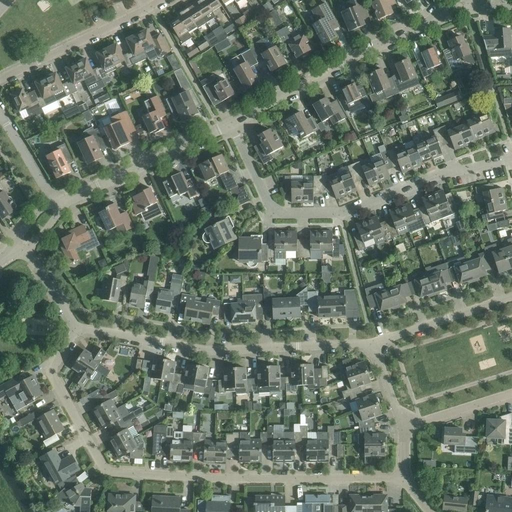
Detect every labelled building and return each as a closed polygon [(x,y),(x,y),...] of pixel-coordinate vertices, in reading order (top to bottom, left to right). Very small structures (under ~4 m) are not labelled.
[(198,0),(194,3),(207,23),(215,17),(212,12),(204,0),(198,0)] [(221,6),(217,0),(204,0),(212,12),(221,6)] [(349,10),(341,13),(349,32),(364,25),(362,20),(368,17),(361,0),(353,0),(347,3),(349,10)] [(375,13),(373,13),(376,20),(378,20),(379,21),(385,18),(385,17),(393,13),(390,6),(395,4),(393,0),(378,0),(371,3),(375,13)] [(198,29),(207,23),(194,3),(185,8),(198,29)] [(319,22),(312,26),(323,45),(337,38),(333,30),(339,27),(326,3),(312,11),(316,19),(317,19),(319,22)] [(263,7),(255,13),(258,18),(267,12),(263,7)] [(185,8),(176,14),(178,18),(179,18),(188,33),(188,32),(190,35),(199,29),(198,29),(185,8)] [(251,11),(244,16),(248,21),(255,16),(251,11)] [(266,16),(272,28),(282,23),(275,11),(266,16)] [(247,21),(244,17),(235,22),(238,27),(247,21)] [(179,18),(178,18),(170,24),(182,44),(192,38),(190,35),(188,32),(188,33),(179,18)] [(233,24),(224,30),(225,32),(227,34),(236,28),(233,24)] [(292,38),(286,27),(275,33),(285,50),(290,47),(296,58),(299,56),(300,57),(301,57),(302,56),(303,56),(304,56),(305,55),(306,54),(307,53),(307,52),(310,50),(306,43),(308,42),(302,32),(292,38)] [(502,48),(511,48),(510,29),(495,30),(495,36),(482,37),(489,58),(503,57),(502,48)] [(137,35),(144,51),(148,58),(149,60),(150,59),(152,60),(157,58),(158,55),(159,57),(169,52),(162,39),(161,38),(160,34),(150,38),(147,30),(146,30),(143,30),(138,32),(137,35)] [(225,32),(217,37),(220,42),(229,37),(227,34),(225,32)] [(137,35),(127,40),(132,52),(127,54),(132,65),(148,58),(144,51),(137,35)] [(454,57),(447,61),(452,73),(463,68),(459,59),(462,57),(463,59),(464,60),(465,61),(466,62),(468,62),(469,63),(471,63),(472,63),(474,63),(475,63),(467,44),(465,45),(461,36),(447,42),(454,57)] [(208,43),(211,48),(220,42),(217,37),(208,43)] [(256,60),(262,56),(271,72),(275,70),(277,71),(282,68),(282,66),(284,65),(280,59),(282,58),(275,47),(268,51),(262,39),(249,47),(250,49),(256,60)] [(205,41),(197,46),(201,51),(208,46),(205,41)] [(116,44),(106,49),(114,66),(124,61),(127,68),(132,65),(127,54),(122,56),(116,44)] [(194,46),(185,51),(189,58),(198,52),(194,46)] [(416,61),(423,78),(433,74),(431,68),(441,64),(434,47),(420,53),(423,59),(416,61)] [(116,69),(114,66),(106,49),(96,54),(102,66),(97,68),(102,80),(108,77),(106,74),(116,69)] [(249,68),(258,63),(256,60),(250,49),(241,55),(246,63),(234,69),(245,89),(257,82),(249,68)] [(102,80),(97,68),(91,71),(86,59),(76,64),(84,80),(87,87),(102,80)] [(399,75),(392,78),(399,93),(412,88),(419,85),(416,77),(408,59),(395,65),(398,73),(399,75)] [(176,61),(171,64),(174,71),(175,71),(180,68),(176,61)] [(74,85),(84,80),(76,64),(66,69),(71,80),(66,83),(72,94),(77,92),(74,85)] [(180,117),(182,121),(198,114),(188,92),(192,90),(180,68),(174,72),(183,94),(173,99),(172,97),(166,100),(175,120),(180,117)] [(399,93),(392,78),(392,77),(386,80),(382,69),(367,76),(374,94),(383,90),(386,99),(399,93)] [(56,73),(46,78),(57,101),(72,94),(66,83),(61,85),(56,73)] [(214,75),(200,83),(208,97),(216,93),(221,102),(225,100),(226,101),(231,98),(230,97),(234,95),(226,79),(218,83),(214,75)] [(38,89),(33,91),(41,109),(57,101),(46,78),(36,83),(38,89)] [(154,85),(157,92),(165,89),(161,82),(154,85)] [(354,84),(340,90),(347,105),(350,112),(351,112),(350,111),(357,108),(357,109),(370,104),(364,89),(363,87),(357,90),(356,87),(354,84)] [(33,91),(25,95),(22,89),(11,95),(13,100),(12,102),(14,106),(16,107),(17,107),(17,108),(19,112),(26,109),(28,114),(33,112),(35,116),(43,112),(41,109),(33,91)] [(457,92),(447,96),(450,103),(460,99),(457,92)] [(143,120),(142,120),(145,127),(146,126),(150,134),(154,132),(155,133),(164,129),(160,119),(166,115),(158,97),(145,103),(149,114),(142,117),(143,120)] [(326,98),(313,105),(322,122),(329,118),(333,125),(346,118),(336,101),(330,104),(326,98)] [(107,101),(110,112),(121,110),(118,99),(107,101)] [(511,103),(503,104),(507,117),(511,116),(511,103)] [(487,114),(477,117),(485,136),(495,132),(490,119),(496,117),(492,105),(485,108),(487,114)] [(69,110),(63,112),(67,120),(72,117),(69,110)] [(113,125),(104,129),(112,145),(112,148),(113,150),(115,151),(117,150),(118,148),(131,142),(128,134),(135,131),(126,112),(110,119),(113,125)] [(302,139),(318,130),(311,117),(305,120),(301,112),(285,121),(290,130),(296,127),(302,139)] [(66,120),(63,114),(57,117),(60,123),(66,120)] [(410,120),(408,115),(399,118),(401,123),(410,120)] [(477,117),(467,122),(475,142),(475,140),(485,136),(477,117)] [(465,146),(475,142),(467,122),(467,124),(457,128),(465,146)] [(383,130),(381,124),(375,127),(378,132),(383,130)] [(445,126),(439,128),(441,134),(447,131),(445,126)] [(439,128),(432,130),(435,136),(441,134),(439,128)] [(454,150),(465,146),(457,128),(447,131),(454,150)] [(88,139),(78,144),(84,157),(83,158),(85,163),(86,163),(87,165),(103,158),(100,152),(96,144),(103,141),(97,129),(94,130),(85,134),(88,139)] [(262,144),(254,148),(263,165),(273,159),(270,154),(283,147),(274,132),(271,133),(269,129),(258,136),(262,144)] [(389,135),(391,144),(401,143),(399,133),(389,135)] [(435,136),(424,141),(432,159),(442,155),(439,147),(445,145),(441,134),(435,136)] [(422,165),(414,145),(413,140),(402,144),(405,150),(412,169),(422,165)] [(424,141),(414,145),(422,165),(423,165),(422,163),(432,159),(424,141)] [(65,144),(44,153),(48,160),(47,162),(46,165),(47,167),(49,168),(52,169),(56,179),(71,172),(67,165),(73,162),(65,144)] [(382,159),(372,163),(379,182),(390,178),(387,170),(393,168),(386,151),(384,145),(378,148),(382,159)] [(402,173),(412,169),(405,150),(395,154),(392,149),(386,151),(393,168),(399,165),(402,173)] [(239,189),(232,175),(227,177),(225,173),(229,171),(221,155),(199,165),(200,169),(198,170),(201,177),(204,178),(206,182),(219,176),(227,191),(230,190),(231,192),(239,196),(237,202),(239,206),(250,201),(244,186),(239,189)] [(379,182),(372,163),(362,167),(359,162),(353,164),(360,181),(366,178),(369,186),(379,182)] [(354,183),(360,181),(353,164),(347,166),(349,172),(339,176),(347,195),(357,191),(354,183)] [(185,181),(182,173),(162,182),(170,198),(178,194),(180,196),(187,193),(190,199),(199,195),(192,178),(185,181)] [(347,195),(339,176),(338,173),(328,177),(326,174),(320,176),(321,183),(323,194),(333,192),(336,199),(347,195)] [(291,203),(302,203),(302,183),(291,183),(291,176),(284,177),(284,189),(291,189),(291,203)] [(313,176),(302,176),(302,183),(302,203),(314,203),(313,194),(313,183),(313,176)] [(485,204),(505,199),(502,188),(488,191),(487,185),(475,188),(476,194),(482,193),(485,204)] [(136,216),(140,214),(144,222),(162,214),(150,188),(143,191),(143,193),(133,197),(136,204),(132,206),(136,216)] [(458,212),(452,195),(446,198),(442,190),(432,194),(442,219),(458,212)] [(11,198),(9,197),(8,198),(4,192),(0,194),(0,216),(2,219),(16,210),(15,208),(16,208),(16,206),(14,203),(13,203),(12,202),(12,200),(11,198)] [(442,219),(432,194),(422,198),(425,206),(419,208),(425,225),(442,219)] [(505,199),(485,204),(488,214),(481,216),(483,222),(501,218),(499,212),(507,210),(505,199)] [(409,203),(399,207),(409,232),(409,233),(426,226),(425,225),(419,208),(413,211),(409,203)] [(106,210),(99,214),(107,231),(116,227),(119,234),(133,228),(126,213),(120,216),(115,204),(105,209),(106,210)] [(392,219),(386,221),(392,238),(409,232),(399,207),(389,211),(392,219)] [(202,215),(205,221),(212,218),(210,212),(202,215)] [(219,216),(203,223),(207,232),(205,234),(203,236),(203,239),(204,241),(206,243),(209,243),(212,242),(215,249),(235,239),(230,229),(233,227),(228,217),(221,220),(219,216)] [(366,220),(373,239),(384,235),(386,241),(392,238),(386,221),(380,224),(376,216),(366,220)] [(373,239),(366,220),(356,224),(361,237),(354,240),(359,251),(365,249),(363,243),(373,239)] [(508,220),(495,223),(497,229),(509,226),(508,220)] [(65,244),(61,246),(63,251),(69,264),(79,260),(76,253),(76,252),(84,248),(85,248),(86,248),(87,248),(88,248),(92,246),(93,246),(94,246),(94,247),(95,247),(97,246),(97,245),(98,245),(98,244),(98,243),(93,231),(92,231),(92,232),(88,234),(86,232),(83,225),(67,233),(64,234),(66,238),(62,240),(65,244)] [(332,231),(321,232),(321,251),(332,251),(332,258),(339,258),(339,245),(332,245),(332,231)] [(274,240),(268,240),(268,258),(275,258),(275,260),(285,260),(286,260),(286,252),(285,232),(274,232),(274,240)] [(286,252),(297,252),(297,232),(285,232),(286,252)] [(321,232),(310,232),(310,252),(310,258),(310,260),(321,260),(321,251),(321,232)] [(239,239),(239,262),(247,262),(247,264),(248,266),(251,268),(253,268),(256,266),(257,264),(257,262),(268,262),(267,244),(262,244),(262,236),(251,236),(251,239),(239,239)] [(509,247),(503,249),(510,269),(511,268),(511,239),(507,241),(509,247)] [(176,249),(182,246),(180,241),(173,244),(176,249)] [(484,248),(486,252),(489,264),(495,262),(499,273),(510,269),(503,249),(498,251),(495,245),(484,248)] [(491,269),(489,264),(486,252),(478,255),(479,259),(473,261),(471,257),(466,259),(473,282),(476,281),(475,279),(486,275),(484,271),(491,269)] [(151,255),(148,272),(156,273),(159,257),(151,255)] [(465,257),(445,264),(447,270),(451,282),(458,280),(460,284),(470,281),(471,283),(473,282),(466,259),(465,257)] [(117,275),(116,280),(106,278),(102,299),(116,302),(119,288),(125,290),(130,265),(124,264),(112,268),(113,269),(114,268),(117,275)] [(431,270),(426,272),(434,295),(436,294),(436,292),(446,289),(445,284),(451,282),(447,270),(433,274),(431,270)] [(431,296),(434,295),(426,272),(420,274),(422,278),(407,283),(412,296),(418,293),(420,298),(430,294),(431,296)] [(180,293),(183,276),(173,274),(170,291),(159,289),(155,311),(169,313),(173,292),(180,293)] [(151,300),(154,282),(142,280),(141,285),(133,284),(129,304),(136,305),(136,307),(139,308),(139,306),(144,307),(145,299),(151,300)] [(307,287),(303,282),(298,286),(302,291),(307,287)] [(394,309),(386,286),(385,282),(364,289),(366,297),(370,309),(378,306),(380,311),(390,308),(391,310),(394,309)] [(392,284),(386,286),(394,309),(397,308),(396,306),(406,302),(405,298),(412,296),(407,283),(393,288),(392,284)] [(263,287),(264,308),(272,307),(273,320),(287,319),(285,298),(278,298),(263,287)] [(285,298),(287,319),(287,320),(290,322),(293,319),(301,319),(300,306),(308,306),(307,292),(307,287),(302,291),(293,298),(285,298)] [(344,296),(331,297),(332,317),(346,316),(345,309),(359,308),(354,290),(344,290),(344,296)] [(307,292),(308,306),(308,310),(318,310),(319,318),(332,317),(331,297),(318,298),(318,292),(307,292)] [(184,320),(196,322),(200,303),(194,302),(195,297),(182,295),(180,308),(186,310),(184,320)] [(242,296),(242,299),(244,323),(256,323),(256,320),(257,319),(263,318),(262,295),(242,296)] [(232,324),(244,323),(242,299),(237,300),(237,304),(223,305),(224,318),(230,318),(230,320),(232,321),(232,324)] [(200,303),(196,322),(209,325),(211,314),(217,315),(220,302),(207,300),(206,305),(200,303)] [(78,359),(95,370),(106,378),(110,371),(102,365),(101,362),(100,361),(105,353),(96,347),(91,355),(84,350),(78,359)] [(143,360),(141,372),(145,373),(144,381),(150,382),(151,378),(161,380),(165,360),(154,358),(153,362),(143,360)] [(95,370),(78,359),(72,368),(79,373),(73,381),(82,387),(88,379),(89,379),(95,370)] [(342,361),(348,379),(367,373),(363,363),(362,363),(360,362),(356,363),(356,365),(352,366),(349,359),(342,361)] [(169,392),(176,393),(179,375),(173,374),(175,362),(165,360),(161,380),(171,382),(169,392)] [(176,393),(182,394),(183,389),(193,391),(198,366),(187,364),(185,376),(179,375),(176,393)] [(302,385),(301,365),(291,366),(291,377),(285,378),(286,390),(286,392),(294,392),(297,389),(296,386),(302,385)] [(312,365),(301,365),(302,385),(308,385),(308,388),(309,389),(319,389),(319,379),(322,379),(321,370),(312,370),(312,365)] [(208,368),(198,366),(193,391),(193,392),(203,394),(204,392),(210,393),(211,386),(212,381),(206,379),(208,368)] [(280,391),(286,390),(285,378),(279,378),(279,366),(268,367),(269,393),(280,392),(280,391)] [(258,393),(269,393),(268,367),(257,368),(258,379),(252,379),(252,392),(258,392),(258,393)] [(246,392),(252,392),(252,379),(246,379),(245,368),(234,369),(235,392),(235,395),(247,394),(246,392)] [(235,392),(234,369),(224,369),(224,380),(218,381),(219,394),(225,393),(225,392),(235,392)] [(370,383),(367,373),(348,379),(349,384),(345,385),(347,390),(341,392),(344,398),(349,396),(361,392),(359,387),(370,383)] [(40,388),(33,376),(27,379),(23,374),(2,385),(0,386),(0,398),(7,395),(16,411),(35,401),(33,399),(42,394),(39,388),(40,388)] [(88,395),(91,400),(102,394),(99,389),(88,395)] [(91,410),(97,420),(116,409),(111,400),(118,397),(114,391),(103,397),(106,402),(91,410)] [(355,401),(359,411),(378,405),(374,394),(363,398),(361,392),(349,396),(351,403),(355,401)] [(359,411),(352,413),(355,424),(358,423),(359,428),(374,426),(373,417),(381,415),(378,405),(359,411)] [(116,409),(97,420),(102,429),(117,421),(119,426),(131,420),(143,413),(141,408),(133,412),(126,415),(122,406),(116,409)] [(47,439),(63,430),(52,410),(36,419),(47,439)] [(487,420),(486,438),(497,438),(504,439),(504,437),(511,438),(511,425),(511,413),(504,415),(504,416),(497,418),(497,420),(487,420)] [(31,414),(19,421),(22,427),(35,420),(31,414)] [(113,449),(133,438),(139,435),(138,434),(137,435),(133,426),(134,426),(131,420),(119,426),(122,432),(108,440),(113,449)] [(317,439),(317,462),(328,462),(328,445),(334,445),(334,439),(334,426),(327,426),(327,432),(317,432),(317,439)] [(358,435),(358,445),(364,445),(384,445),(384,434),(383,434),(382,432),(378,432),(377,434),(376,434),(374,426),(359,428),(360,435),(358,435)] [(170,461),(181,462),(182,432),(174,432),(174,428),(166,427),(165,434),(165,444),(171,444),(170,461)] [(273,462),(284,462),(283,433),(273,433),(273,427),(267,427),(267,433),(267,445),(273,445),(273,462)] [(294,445),(300,445),(300,427),(300,433),(283,433),(284,462),(294,462),(294,445)] [(306,462),(317,462),(317,439),(307,440),(307,427),(300,427),(300,445),(306,445),(306,462)] [(464,453),(476,454),(477,437),(465,436),(465,434),(461,434),(462,429),(444,428),(443,444),(454,445),(454,453),(464,453)] [(192,446),(198,446),(199,433),(182,432),(181,462),(192,462),(192,446)] [(153,433),(152,455),(161,456),(162,444),(165,444),(165,434),(153,433)] [(204,463),(214,464),(215,441),(205,441),(205,433),(199,433),(198,446),(204,446),(204,463)] [(250,433),(232,433),(232,435),(232,446),(239,446),(239,462),(250,462),(250,440),(250,433)] [(261,446),(267,445),(267,433),(260,433),(260,440),(250,440),(250,462),(261,462),(261,446)] [(225,442),(215,441),(214,464),(225,464),(226,447),(232,448),(232,446),(232,435),(226,434),(225,442)] [(133,438),(113,449),(118,459),(129,453),(130,454),(130,457),(133,457),(133,459),(142,459),(143,450),(139,450),(133,438)] [(384,456),(384,445),(364,445),(364,446),(363,446),(362,448),(362,452),(363,453),(364,453),(365,464),(371,464),(371,456),(377,456),(378,458),(382,458),(383,456),(384,456)] [(53,451),(41,458),(56,485),(57,484),(61,491),(76,478),(77,478),(76,476),(67,480),(67,479),(68,478),(67,475),(79,469),(72,456),(64,461),(58,459),(53,451)] [(61,491),(57,495),(62,502),(69,497),(73,504),(72,504),(74,507),(75,506),(80,506),(79,511),(89,511),(90,507),(91,491),(84,490),(83,490),(80,484),(76,478),(61,491)] [(478,492),(471,492),(469,505),(476,506),(478,492)] [(134,511),(135,496),(108,494),(107,511),(134,511)] [(229,511),(230,496),(211,495),(211,502),(207,502),(207,501),(198,500),(197,511),(229,511)] [(189,511),(190,511),(180,510),(180,498),(153,496),(151,511),(189,511)] [(284,511),(285,496),(255,496),(255,504),(253,504),(252,511),(284,511)] [(317,511),(317,499),(317,496),(314,496),(305,496),(305,503),(303,503),(302,511),(317,511)] [(320,496),(317,496),(317,499),(317,511),(337,511),(338,506),(332,506),(332,503),(330,503),(330,496),(320,496)] [(366,511),(366,497),(359,497),(358,496),(349,496),(349,511),(366,511)] [(378,497),(366,497),(366,511),(386,511),(386,496),(378,496),(378,497)] [(465,511),(467,499),(444,496),(443,509),(465,511)] [(510,511),(511,499),(487,496),(485,511),(510,511)] [(54,497),(46,504),(49,507),(57,500),(54,497)]
